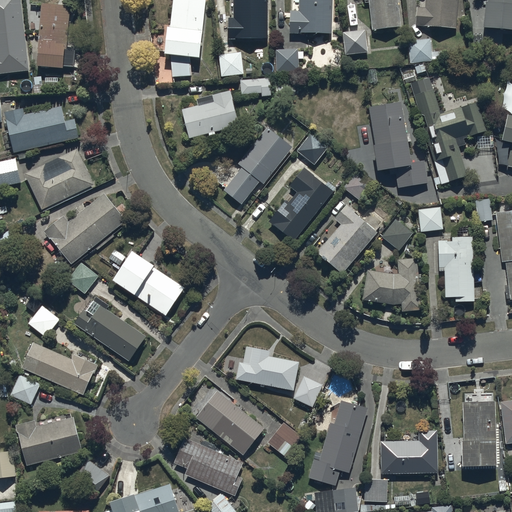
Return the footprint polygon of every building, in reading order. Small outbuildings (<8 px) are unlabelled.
[(0,0),(0,78),(30,75),(20,0),(0,0)] [(200,65),(206,0),(173,0),(170,34),(168,34),(165,62),(171,61),(172,81),(192,80),(191,64),(200,65)] [(234,41),(234,43),(267,43),(268,0),(233,0),(234,21),(228,21),(228,41),(234,41)] [(333,38),(333,0),(291,0),(292,13),(285,13),(285,18),(290,19),(289,37),(333,38)] [(370,4),(372,34),(402,30),(398,0),(363,0),(364,5),(370,4)] [(416,10),(414,29),(456,32),(458,0),(425,0),(425,10),(416,10)] [(511,0),(487,0),(484,34),(511,37),(511,0)] [(64,74),(64,70),(74,71),(74,68),(76,51),(68,50),(70,9),(42,7),(38,72),(64,74)] [(368,55),(365,32),(342,35),(344,57),(368,55)] [(432,54),(431,41),(408,43),(410,66),(433,64),(433,62),(442,61),(442,54),(432,54)] [(299,52),(276,52),(276,75),(299,74),(299,52)] [(242,55),(219,58),(221,80),(244,77),(242,55)] [(43,96),(41,79),(35,80),(35,88),(33,88),(34,97),(43,96)] [(58,80),(45,80),(45,89),(58,89),(58,80)] [(271,80),(241,80),(241,97),(262,97),(262,99),(272,99),(271,80)] [(430,81),(411,86),(437,179),(434,180),(436,187),(441,186),(442,187),(451,184),(452,187),(469,182),(460,150),(467,148),(465,143),(487,137),(478,104),(440,115),(430,81)] [(297,90),(279,87),(277,101),(286,102),(287,94),(296,95),(297,90)] [(198,109),(182,113),(190,142),(209,137),(210,139),(215,138),(215,136),(239,129),(230,93),(196,102),(198,109)] [(403,105),(369,110),(379,177),(395,174),(398,190),(428,186),(425,164),(412,166),(403,105)] [(23,112),(5,116),(14,157),(79,142),(74,123),(64,125),(61,109),(24,118),(23,112)] [(264,188),(292,151),(266,130),(237,168),(241,171),(223,194),(242,208),(260,185),(264,188)] [(329,150),(310,136),(297,154),(316,168),(329,150)] [(42,213),(93,187),(76,151),(24,177),(42,213)] [(0,191),(21,186),(16,162),(0,165),(0,191)] [(325,187),(305,171),(290,190),(297,196),(289,207),(285,204),(269,224),(295,244),(336,191),(327,184),(325,187)] [(376,187),(357,172),(344,190),(363,205),(376,187)] [(112,237),(126,224),(103,197),(68,226),(62,219),(39,241),(50,254),(56,249),(72,268),(95,248),(100,253),(114,240),(112,237)] [(492,202),(475,203),(476,224),(493,223),(492,202)] [(379,237),(347,210),(336,223),(342,228),(318,257),(329,266),(327,269),(341,282),(379,237)] [(444,232),(441,210),(418,213),(421,235),(444,232)] [(511,214),(496,216),(502,265),(504,265),(510,304),(511,303),(511,214)] [(400,253),(413,235),(395,222),(382,240),(400,253)] [(21,250),(11,232),(0,238),(0,255),(3,261),(21,250)] [(453,245),(438,245),(439,271),(445,271),(446,301),(455,301),(455,306),(475,305),(473,241),(453,242),(453,245)] [(126,261),(115,253),(110,260),(121,268),(126,261)] [(185,291),(132,257),(113,287),(166,320),(185,291)] [(399,277),(368,273),(363,303),(394,308),(402,307),(402,316),(421,315),(418,261),(398,263),(399,277)] [(99,279),(81,265),(68,283),(86,297),(99,279)] [(130,366),(145,340),(107,313),(109,310),(97,302),(88,316),(83,313),(74,327),(130,366)] [(46,338),(60,319),(42,305),(28,324),(46,338)] [(72,360),(33,343),(23,369),(84,395),(98,365),(75,354),(72,360)] [(294,394),(299,366),(269,361),(270,355),(246,351),(243,367),(239,366),(236,384),(294,394)] [(40,383),(20,375),(11,396),(31,405),(40,383)] [(321,388),(308,382),(298,402),(311,408),(317,396),(321,388)] [(265,433),(217,395),(196,421),(243,459),(265,433)] [(349,477),(368,412),(340,404),(334,427),(331,426),(323,454),(317,452),(309,481),(336,489),(340,474),(349,477)] [(498,404),(463,404),(463,473),(498,473),(498,404)] [(511,404),(501,406),(506,447),(511,445),(511,404)] [(83,455),(73,420),(39,430),(37,425),(20,430),(21,435),(18,436),(27,470),(83,455)] [(306,444),(284,426),(268,446),(290,464),(306,444)] [(438,437),(419,437),(419,444),(381,444),(382,477),(438,477),(438,437)] [(239,479),(244,464),(189,441),(177,467),(188,472),(185,478),(236,499),(243,481),(239,479)] [(12,451),(0,452),(0,479),(15,478),(12,451)] [(107,463),(100,458),(94,466),(90,463),(75,481),(95,497),(110,479),(100,472),(107,463)] [(387,506),(388,483),(365,482),(364,505),(387,506)] [(176,511),(169,488),(110,508),(110,511),(195,511),(193,511),(176,511)] [(358,511),(357,491),(314,496),(316,511),(358,511)] [(206,511),(233,511),(221,496),(204,510),(206,511)] [(409,506),(409,498),(394,499),(395,507),(409,506)] [(15,511),(14,501),(0,503),(0,511),(15,511)]
